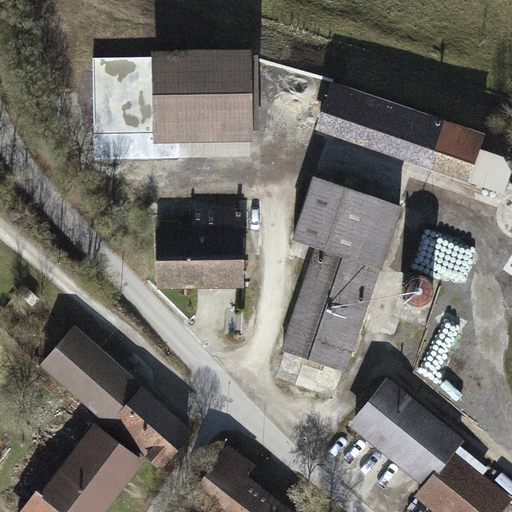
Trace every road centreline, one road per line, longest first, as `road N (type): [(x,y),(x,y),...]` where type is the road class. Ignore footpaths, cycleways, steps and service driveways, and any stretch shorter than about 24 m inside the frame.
road 1 (tertiary): [(361,511),(229,398),(199,351),(59,210),(0,126)]
road 2 (track): [(0,230),(192,388),(229,398)]
